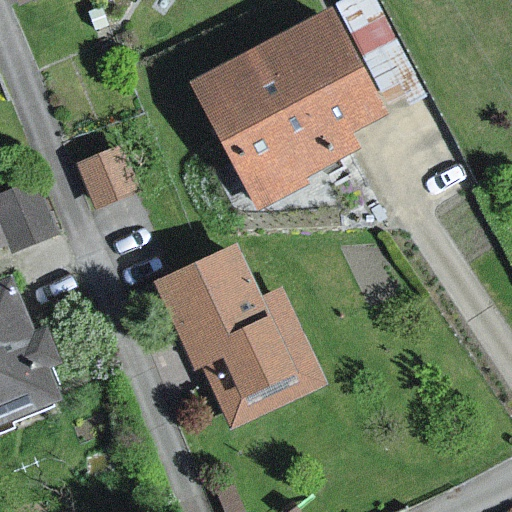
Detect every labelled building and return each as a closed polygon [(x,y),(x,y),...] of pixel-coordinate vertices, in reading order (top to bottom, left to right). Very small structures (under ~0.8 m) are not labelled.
[(12,0),(16,9),(38,0),(12,0)] [(325,14),(185,88),(247,205),(353,148),(348,137),(381,119),(325,14)] [(121,137),(83,151),(100,196),(138,182),(121,137)] [(36,189),(0,202),(0,251),(5,250),(14,262),(60,236),(36,189)] [(233,247),(149,289),(229,435),(326,395),(279,295),(255,302),(233,247)] [(0,292),(0,430),(72,404),(50,330),(28,337),(0,292)]
